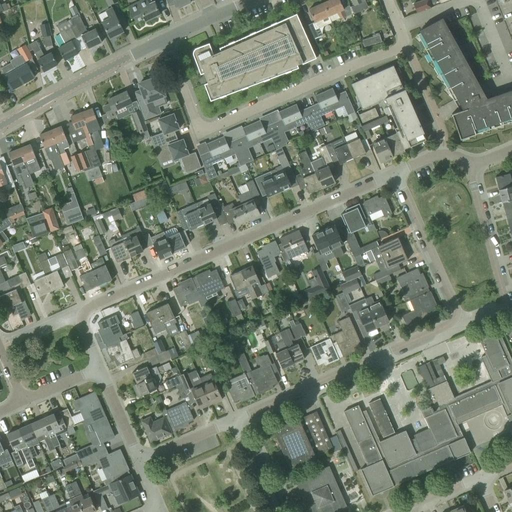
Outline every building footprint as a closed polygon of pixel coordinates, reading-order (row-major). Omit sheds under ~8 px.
[(139,0),(140,1),(128,6),(136,23),(144,19),(146,21),(160,15),(156,6),(153,1),(152,0),(139,0)] [(339,0),(330,0),(323,3),(329,16),(337,13),(339,18),(339,19),(345,16),(346,16),(343,8),(342,6),(339,0)] [(351,0),(352,1),(354,6),(351,7),(353,12),(353,13),(364,9),(362,3),(360,0),(351,0)] [(438,0),(428,0),(431,8),(440,5),(438,0)] [(413,5),(415,12),(426,8),(424,1),(413,5)] [(323,3),(308,10),(314,23),(315,22),(316,24),(309,27),(312,37),(313,40),(322,36),(319,28),(326,25),(325,24),(331,22),(330,19),(329,16),(323,3)] [(78,13),(75,6),(69,9),(72,16),(78,13)] [(106,12),(98,15),(110,38),(123,32),(111,8),(105,11),(106,12)] [(240,58),(257,51),(257,49),(261,48),(261,49),(278,41),(278,40),(282,38),(282,39),(290,36),(302,64),(316,58),(296,14),(276,23),(277,26),(273,28),(271,25),(255,33),(256,36),(252,38),(250,34),(233,42),(235,45),(230,47),(229,44),(219,48),(221,52),(227,64),(236,60),(235,59),(239,57),(240,58)] [(80,16),(70,21),(73,25),(74,25),(78,38),(81,37),(87,49),(102,42),(95,28),(87,32),(80,16)] [(73,25),(70,21),(56,28),(65,44),(57,48),(64,61),(78,53),(72,42),(78,38),(74,25),(73,25)] [(421,32),(417,35),(420,41),(424,39),(428,46),(424,48),(428,54),(431,52),(435,59),(431,61),(435,67),(438,65),(442,72),(439,74),(442,80),(445,78),(449,85),(446,87),(449,93),(453,91),(457,98),(453,100),(454,101),(456,100),(460,111),(451,114),(453,118),(455,125),(456,129),(460,139),(460,140),(461,139),(460,135),(467,133),(469,137),(475,134),(474,131),(481,128),(483,132),(489,129),(488,126),(496,123),(497,127),(504,125),(502,121),(510,118),(511,122),(511,121),(511,96),(510,97),(509,94),(506,96),(505,93),(480,102),(476,89),(479,87),(466,63),(461,66),(438,23),(437,22),(420,31),(421,32)] [(39,25),(42,37),(51,35),(48,23),(39,25)] [(362,40),(364,47),(382,42),(379,35),(362,40)] [(29,44),(44,72),(57,65),(50,52),(44,56),(36,41),(29,44)] [(213,63),(212,61),(215,60),(209,43),(197,48),(196,48),(196,49),(195,49),(194,50),(194,51),(193,51),(193,52),(193,53),(193,54),(193,55),(200,75),(204,73),(207,83),(204,84),(210,101),(220,97),(219,94),(224,92),(225,96),(242,89),(241,86),(245,84),(247,87),(264,81),(263,78),(267,76),(269,79),(286,73),(284,69),(289,68),(290,71),(298,68),(297,64),(296,65),(292,52),(283,55),(284,56),(280,58),(279,57),(262,63),(262,64),(258,66),(257,65),(240,71),(240,73),(236,74),(236,73),(222,78),(216,62),(213,63)] [(18,49),(25,62),(32,58),(25,45),(18,49)] [(21,60),(12,65),(13,66),(23,84),(34,77),(27,64),(24,65),(21,60)] [(23,84),(13,66),(11,63),(1,68),(2,73),(4,77),(11,90),(13,89),(13,90),(18,88),(17,87),(23,84)] [(394,129),(396,133),(404,150),(404,149),(409,147),(426,140),(416,120),(418,119),(415,113),(414,113),(403,88),(393,66),(351,84),(362,109),(384,99),(397,128),(394,129)] [(141,90),(135,92),(145,119),(161,114),(155,99),(164,96),(158,77),(139,84),(141,90)] [(354,112),(345,91),(344,91),(345,93),(336,97),(332,88),(323,92),(332,111),(343,106),(348,115),(354,112)] [(106,114),(101,116),(105,126),(112,123),(111,120),(117,117),(115,111),(125,107),(126,109),(133,106),(131,104),(132,103),(131,101),(126,92),(108,100),(109,104),(103,107),(106,114)] [(332,111),(323,92),(315,96),(318,104),(309,109),(309,107),(308,107),(318,128),(325,125),(320,116),(332,111)] [(318,128),(308,107),(308,108),(309,109),(300,113),(296,104),(287,108),(296,127),(307,122),(311,131),(318,128)] [(296,127),(287,108),(278,112),(282,121),(273,125),(273,123),(272,123),(283,147),(287,145),(286,143),(288,141),(284,132),(296,127)] [(358,115),(362,123),(378,116),(375,108),(358,115)] [(81,113),(93,145),(96,153),(103,151),(99,142),(101,141),(97,130),(100,129),(92,109),(81,113)] [(130,115),(137,134),(139,133),(142,140),(150,137),(147,130),(140,111),(130,115)] [(354,112),(348,115),(350,121),(357,118),(354,112)] [(81,113),(70,117),(75,130),(81,128),(85,138),(88,147),(88,146),(90,150),(85,151),(91,166),(83,169),(84,171),(98,166),(101,165),(96,153),(93,145),(81,113)] [(178,142),(178,141),(174,131),(179,129),(178,127),(179,126),(177,121),(176,121),(173,114),(158,120),(163,133),(150,137),(155,150),(178,142)] [(385,115),(376,119),(379,125),(388,121),(385,115)] [(379,125),(376,119),(360,126),(362,130),(363,132),(379,125)] [(283,147),(272,123),(273,125),(264,129),(260,120),(251,124),(260,143),(271,138),(276,150),(283,147)] [(248,149),(260,143),(251,124),(242,128),(246,137),(237,141),(236,139),(246,163),(253,160),(248,149)] [(331,132),(328,125),(318,130),(321,136),(331,132)] [(61,127),(50,131),(55,144),(59,155),(65,152),(64,149),(69,147),(61,127)] [(55,144),(50,131),(39,135),(46,153),(52,151),(54,155),(54,156),(57,165),(63,163),(59,155),(55,144)] [(396,133),(384,138),(392,157),(404,152),(404,150),(396,133)] [(246,163),(236,139),(236,140),(236,141),(228,145),(224,136),(215,140),(223,159),(235,154),(240,166),(246,163)] [(359,138),(346,144),(353,159),(366,153),(359,138)] [(392,157),(384,138),(372,143),(380,162),(392,157)] [(118,139),(112,141),(114,148),(120,146),(118,139)] [(188,155),(185,147),(187,146),(185,141),(183,141),(183,140),(178,141),(178,142),(155,150),(160,163),(172,159),(173,160),(180,158),(186,173),(201,168),(195,152),(188,155)] [(223,159),(215,140),(206,144),(210,153),(201,157),(200,155),(199,156),(209,180),(217,176),(212,164),(223,159)] [(353,159),(346,144),(333,149),(340,165),(353,159)] [(30,145),(19,149),(24,161),(29,175),(30,174),(34,172),(31,165),(37,162),(30,145)] [(318,149),(325,166),(332,163),(325,146),(318,149)] [(275,151),(283,170),(290,167),(283,151),(282,147),(275,151)] [(24,161),(19,149),(8,153),(13,166),(19,164),(22,172),(19,173),(25,188),(34,185),(30,174),(29,175),(24,161)] [(85,151),(77,154),(83,169),(91,166),(85,151)] [(313,168),(305,151),(297,154),(303,167),(297,169),(299,174),(294,176),(300,190),(306,188),(309,194),(322,188),(313,168)] [(76,172),(83,169),(77,154),(70,157),(76,172)] [(0,190),(13,185),(14,185),(12,181),(13,181),(11,176),(7,166),(1,168),(0,164),(0,192),(1,192),(0,190)] [(245,164),(227,172),(228,176),(240,171),(241,173),(248,170),(245,164)] [(320,165),(313,168),(322,188),(334,182),(328,167),(322,170),(320,165)] [(98,166),(84,171),(88,182),(94,180),(102,177),(98,166)] [(291,187),(284,172),(278,174),(275,169),(270,171),(270,172),(273,177),(272,177),(279,192),(291,187)] [(228,176),(227,172),(215,177),(217,181),(228,176)] [(279,192),(272,177),(273,177),(270,172),(254,179),(262,197),(267,195),(268,197),(279,192)] [(495,178),(499,190),(511,186),(511,179),(511,180),(509,175),(510,174),(509,174),(495,178)] [(248,190),(252,198),(259,195),(252,180),(245,183),(248,190)] [(157,184),(159,191),(168,188),(165,181),(157,184)] [(186,181),(174,184),(176,192),(188,189),(186,181)] [(511,186),(499,190),(502,202),(511,199),(511,186)] [(237,196),(241,204),(248,220),(260,215),(252,198),(248,190),(237,196)] [(158,193),(159,196),(166,200),(169,199),(165,191),(158,193)] [(142,192),(135,195),(137,200),(144,198),(142,192)] [(194,204),(197,209),(204,224),(217,219),(216,216),(223,213),(220,205),(215,195),(208,198),(194,204)] [(132,202),(129,203),(133,211),(150,203),(147,196),(144,198),(137,200),(132,202)] [(364,203),(359,205),(365,218),(369,217),(369,215),(381,210),(384,217),(392,214),(384,196),(375,199),(374,197),(363,202),(364,203)] [(511,199),(502,202),(505,214),(511,212),(511,199)] [(10,220),(26,214),(21,202),(6,209),(10,220)] [(223,204),(220,205),(223,213),(228,225),(235,222),(236,225),(248,220),(241,204),(235,207),(233,203),(224,207),(223,204)] [(373,224),(369,217),(365,218),(359,205),(359,204),(347,209),(349,211),(340,215),(348,233),(350,232),(350,233),(365,227),(364,224),(367,223),(368,226),(373,224)] [(157,216),(156,216),(160,224),(167,220),(160,205),(153,208),(157,216)] [(49,231),(49,232),(59,229),(52,207),(42,211),(44,219),(49,231)] [(72,220),(83,219),(81,208),(71,209),(72,220)] [(118,209),(110,212),(112,216),(114,221),(122,217),(118,209)] [(197,209),(184,215),(191,230),(204,224),(197,209)] [(104,220),(112,216),(110,212),(109,211),(101,215),(104,220)] [(0,245),(8,239),(2,231),(12,224),(7,218),(0,220),(0,245)] [(44,219),(29,224),(33,237),(49,231),(44,219)] [(94,221),(100,235),(106,232),(100,219),(94,221)] [(131,238),(123,241),(130,257),(143,251),(142,250),(148,247),(138,225),(135,226),(136,229),(128,232),(131,238)] [(331,249),(334,256),(335,258),(343,255),(339,245),(342,244),(334,225),(323,230),(331,249)] [(63,229),(65,234),(73,231),(71,226),(63,229)] [(163,233),(166,238),(173,253),(186,248),(179,232),(178,233),(176,229),(174,228),(163,233)] [(320,254),(331,249),(323,230),(312,235),(320,254)] [(292,269),(289,259),(308,251),(300,233),(292,237),(290,234),(279,239),(281,244),(286,253),(281,256),(285,264),(288,271),(292,269)] [(92,238),(100,256),(106,253),(98,235),(92,238)] [(345,240),(351,252),(359,248),(354,236),(345,240)] [(377,247),(382,257),(403,248),(398,237),(377,247)] [(130,257),(123,241),(122,238),(115,241),(114,239),(108,241),(117,262),(130,257)] [(173,253),(166,238),(153,244),(159,259),(173,253)] [(286,253),(281,244),(277,246),(275,241),(264,246),(265,248),(256,252),(268,278),(279,273),(274,262),(276,261),(274,257),(280,254),(281,256),(286,253)] [(78,268),(68,245),(61,248),(71,271),(78,268)] [(362,247),(359,248),(351,252),(353,258),(365,253),(362,247)] [(403,248),(382,257),(387,269),(408,260),(403,248)] [(75,252),(78,260),(86,256),(83,249),(75,252)] [(36,256),(45,276),(45,275),(52,291),(64,286),(57,270),(67,266),(61,254),(48,259),(45,252),(36,256)] [(96,262),(90,264),(99,286),(112,280),(102,257),(96,260),(96,262)] [(320,267),(322,272),(328,269),(323,257),(317,260),(320,267)] [(99,286),(90,264),(77,270),(80,276),(79,276),(86,291),(99,286)] [(250,292),(248,293),(251,299),(268,292),(265,284),(260,286),(252,266),(241,271),(247,286),(250,292)] [(342,273),(346,282),(361,276),(357,266),(342,273)] [(318,285),(304,291),(308,299),(330,289),(322,272),(320,267),(311,271),(318,285)] [(372,274),(375,280),(387,275),(385,269),(372,274)] [(408,301),(409,301),(415,298),(413,293),(427,288),(428,287),(423,276),(421,277),(417,269),(396,278),(405,297),(406,297),(408,301)] [(195,277),(191,279),(197,291),(196,291),(197,292),(202,290),(204,297),(205,296),(224,288),(216,270),(208,273),(206,271),(195,276),(195,277)] [(236,291),(247,286),(241,271),(229,276),(236,291)] [(25,273),(18,276),(20,282),(23,288),(30,285),(25,273)] [(45,275),(45,276),(33,281),(40,296),(52,291),(45,275)] [(387,275),(375,280),(378,287),(390,281),(387,275)] [(7,281),(10,287),(20,282),(18,276),(7,281)] [(197,291),(191,279),(191,278),(180,283),(181,285),(172,289),(180,307),(188,303),(185,296),(196,291),(197,291)] [(343,292),(344,295),(360,288),(356,278),(340,285),(343,292)] [(20,282),(10,287),(0,291),(0,295),(0,296),(0,305),(2,311),(15,305),(19,313),(18,314),(21,321),(22,321),(21,320),(31,316),(19,290),(23,288),(20,282)] [(409,301),(413,310),(401,316),(406,326),(436,312),(433,304),(435,303),(430,291),(429,292),(427,288),(413,293),(415,298),(409,301)] [(335,296),(336,297),(335,298),(342,312),(350,309),(344,295),(343,292),(335,296)] [(251,299),(248,293),(242,295),(245,302),(251,299)] [(234,299),(239,311),(245,308),(240,296),(234,299)] [(371,296),(365,299),(377,327),(388,322),(379,300),(374,302),(371,296)] [(234,299),(226,303),(233,317),(241,314),(239,311),(234,299)] [(377,327),(365,299),(358,302),(361,309),(357,311),(366,332),(377,327)] [(163,323),(166,329),(168,329),(175,326),(172,319),(174,318),(168,303),(157,308),(163,323)] [(152,328),(163,323),(157,308),(146,313),(152,328)] [(116,315),(98,323),(101,331),(99,332),(104,344),(105,344),(106,348),(120,342),(118,337),(123,335),(118,324),(120,323),(116,315)] [(328,337),(329,338),(332,344),(337,342),(337,344),(342,356),(343,357),(354,352),(353,350),(361,346),(348,317),(338,321),(342,331),(328,337)] [(135,328),(143,325),(141,318),(132,322),(135,328)] [(300,323),(295,325),(300,337),(305,335),(300,323)] [(300,337),(295,325),(295,326),(291,327),(288,329),(293,341),(300,337)] [(178,334),(184,346),(191,343),(185,330),(178,334)] [(279,333),(282,341),(283,340),(293,364),(304,359),(298,344),(293,346),(286,330),(279,333)] [(424,419),(424,418),(444,409),(446,413),(451,411),(456,424),(457,424),(501,405),(502,405),(507,416),(506,416),(508,421),(511,419),(511,361),(499,333),(495,335),(495,334),(479,341),(485,355),(480,357),(491,382),(453,398),(443,375),(432,380),(434,386),(427,389),(434,406),(431,407),(431,406),(420,411),(424,419)] [(120,342),(106,348),(105,348),(110,359),(113,358),(117,367),(140,357),(137,348),(131,351),(126,340),(128,339),(126,334),(123,335),(118,337),(120,342)] [(264,341),(269,354),(276,351),(271,338),(264,341)] [(329,338),(310,347),(318,365),(326,362),(327,364),(339,359),(338,358),(342,356),(337,344),(337,342),(332,344),(329,338)] [(152,343),(155,348),(158,355),(159,355),(159,354),(165,351),(160,339),(152,343)] [(283,340),(282,341),(276,344),(279,351),(275,353),(282,369),(293,364),(283,340)] [(144,353),(147,360),(158,355),(155,348),(144,353)] [(235,352),(244,372),(248,381),(253,379),(259,394),(270,389),(269,387),(278,383),(273,373),(278,371),(274,363),(271,364),(267,354),(264,356),(264,355),(256,358),(260,367),(251,371),(243,353),(241,354),(239,350),(235,352)] [(158,355),(147,360),(150,366),(162,361),(171,357),(170,353),(167,354),(166,352),(159,355),(158,355)] [(201,357),(206,368),(206,369),(212,366),(207,355),(201,357)] [(437,359),(439,365),(446,362),(443,357),(437,359)] [(418,367),(427,389),(434,386),(432,380),(431,381),(424,364),(418,367)] [(131,373),(136,384),(152,378),(152,377),(167,371),(164,365),(156,368),(156,367),(148,370),(147,366),(131,373)] [(183,383),(186,390),(192,387),(193,390),(191,390),(199,409),(211,404),(199,378),(191,382),(186,372),(179,375),(183,383)] [(244,372),(242,373),(242,374),(228,380),(229,382),(226,384),(234,402),(242,399),(243,401),(259,394),(253,379),(248,381),(244,372)] [(211,404),(222,400),(210,374),(199,378),(211,404)] [(176,386),(183,383),(179,375),(164,382),(167,389),(176,386)] [(152,378),(136,384),(133,386),(138,396),(138,397),(157,389),(152,378)] [(186,390),(183,383),(176,386),(181,399),(188,396),(186,390)] [(90,424),(91,424),(104,418),(102,413),(103,413),(98,401),(96,402),(93,393),(73,402),(77,410),(84,407),(89,418),(88,419),(90,424)] [(379,399),(368,403),(383,438),(394,433),(379,399)] [(160,411),(163,417),(164,417),(164,418),(169,416),(169,418),(173,427),(175,431),(186,426),(185,424),(193,420),(185,402),(177,405),(178,407),(167,412),(165,409),(160,411)] [(424,418),(424,419),(429,429),(413,436),(414,439),(409,441),(405,431),(379,442),(365,410),(361,412),(358,405),(343,412),(367,466),(360,469),(372,496),(393,486),(453,459),(454,460),(470,453),(464,437),(463,438),(457,424),(456,424),(451,411),(446,413),(444,409),(424,418)] [(59,413),(61,416),(66,427),(65,427),(65,429),(66,429),(75,425),(68,409),(59,413)] [(290,469),(290,470),(316,458),(333,450),(316,412),(299,419),(298,419),(273,430),(273,431),(274,430),(291,468),(290,469)] [(54,414),(42,419),(49,436),(54,434),(55,437),(67,431),(66,429),(65,429),(65,427),(66,427),(61,416),(55,418),(54,414)] [(164,417),(163,417),(153,422),(151,417),(142,421),(150,439),(158,436),(159,438),(171,433),(175,431),(173,427),(169,418),(169,416),(164,418),(164,417)] [(91,424),(96,435),(88,438),(92,447),(112,438),(108,430),(110,429),(105,417),(104,418),(91,424)] [(42,419),(30,424),(36,437),(38,442),(44,439),(49,451),(55,449),(49,436),(42,419)] [(30,424),(19,429),(25,442),(30,440),(32,444),(27,446),(26,446),(32,458),(37,456),(33,446),(39,444),(38,442),(36,437),(30,424)] [(25,442),(19,429),(7,434),(13,448),(19,445),(29,469),(35,466),(32,458),(26,446),(27,446),(25,442)] [(0,442),(0,465),(12,460),(7,449),(4,451),(0,442)] [(82,449),(75,452),(77,454),(79,460),(85,458),(86,457),(82,449)] [(11,453),(18,469),(24,466),(17,450),(11,453)] [(106,486),(109,484),(115,482),(113,476),(128,470),(123,458),(121,459),(118,451),(98,459),(101,468),(109,465),(114,475),(103,480),(106,486)] [(77,454),(70,457),(72,463),(79,460),(77,454)] [(97,461),(94,454),(86,457),(85,458),(79,460),(81,465),(82,467),(97,461)] [(81,465),(79,460),(72,463),(63,467),(65,472),(81,465)] [(302,501),(302,502),(303,503),(304,504),(304,505),(304,506),(305,507),(305,509),(306,509),(306,508),(307,507),(308,511),(334,511),(346,506),(329,466),(295,481),(304,501),(303,501),(302,501)] [(24,481),(39,476),(37,469),(21,475),(24,481)] [(109,484),(118,504),(139,495),(130,475),(128,470),(113,476),(115,482),(109,484)] [(70,484),(73,491),(82,511),(94,511),(96,511),(90,497),(83,499),(76,481),(70,484)] [(511,487),(503,491),(508,503),(511,501),(511,487)] [(93,491),(101,511),(108,509),(99,489),(93,491)] [(70,500),(65,503),(68,511),(82,511),(73,491),(67,493),(70,500)] [(0,495),(0,502),(10,498),(8,493),(0,495)] [(54,494),(48,496),(55,511),(68,511),(65,503),(59,505),(54,494)] [(55,511),(48,496),(41,499),(46,511),(55,511)] [(32,503),(36,511),(43,511),(38,500),(32,503)]
